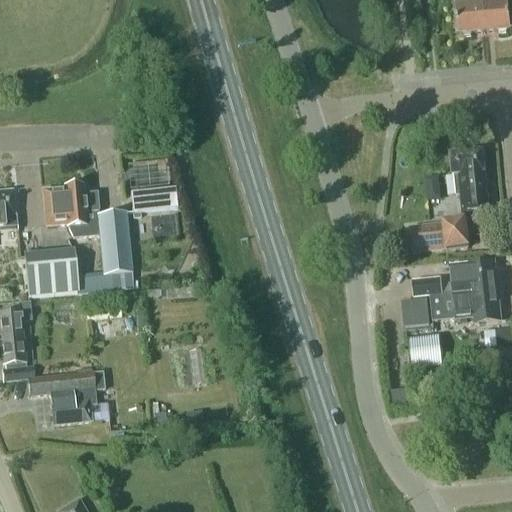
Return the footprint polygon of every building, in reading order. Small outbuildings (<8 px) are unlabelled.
[(470,0),(471,6),(456,7),(459,37),(463,37),(464,39),(470,38),(471,36),(485,35),(481,0),(470,0)] [(492,0),(481,0),(485,35),(498,33),(500,36),(506,35),(507,33),(511,32),(508,2),(493,4),(492,0)] [(462,215),(488,213),(482,152),(450,155),(452,178),(454,178),(456,199),(460,198),(462,215)] [(441,200),(441,178),(428,178),(429,201),(441,200)] [(131,276),(125,216),(98,218),(98,213),(99,213),(97,196),(83,197),(82,188),(63,189),(63,191),(42,193),(45,229),(66,227),(67,229),(73,241),(99,238),(103,278),(110,278),(130,276),(131,276)] [(175,190),(130,195),(132,215),(177,210),(175,190)] [(13,217),(11,194),(0,194),(0,229),(16,229),(15,217),(13,217)] [(412,255),(468,249),(465,223),(409,230),(412,255)] [(28,300),(77,295),(73,255),(24,259),(28,300)] [(449,268),(451,286),(441,287),(440,281),(412,284),(414,300),(430,298),(497,291),(496,275),(495,275),(494,263),(449,268)] [(110,278),(112,294),(132,292),(130,276),(110,278)] [(432,324),(456,322),(473,320),(473,327),(501,324),(497,291),(430,298),(432,324)] [(140,295),(134,296),(138,330),(144,330),(140,295)] [(402,304),(404,330),(410,330),(430,328),(428,309),(427,301),(402,304)] [(0,315),(0,342),(23,340),(21,323),(28,322),(26,305),(19,306),(20,313),(0,315)] [(120,305),(85,309),(87,323),(121,319),(120,305)] [(511,333),(495,335),(496,350),(511,349),(511,333)] [(433,336),(408,339),(412,371),(437,369),(433,336)] [(23,340),(0,342),(0,349),(2,368),(7,368),(7,373),(1,373),(2,385),(28,382),(34,381),(32,370),(26,371),(23,340)] [(96,408),(94,395),(104,394),(101,375),(34,381),(28,382),(30,399),(51,397),(55,428),(89,424),(88,409),(96,408)] [(413,394),(389,397),(391,411),(415,408),(413,394)] [(83,511),(78,503),(63,511),(83,511)]
